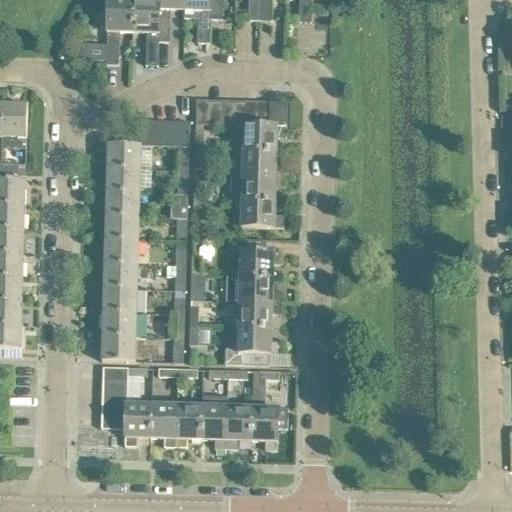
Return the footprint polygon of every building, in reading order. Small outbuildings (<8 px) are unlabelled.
[(123,0),(124,1),(108,1),(106,67),(119,67),(120,34),(133,35),(134,0),(123,0)] [(158,0),(134,0),(133,35),(147,35),(146,68),(157,68),(159,2),(158,2),(158,0)] [(159,2),(157,68),(158,68),(159,44),(170,45),(171,12),(185,12),(184,0),(158,0),(158,2),(159,2)] [(184,0),(185,12),(184,20),(198,20),(197,45),(209,46),(210,0),(184,0)] [(222,0),(210,0),(209,46),(210,46),(210,22),(222,22),(222,0)] [(260,23),(260,0),(249,0),(248,23),(260,23)] [(260,0),(260,23),(272,23),(272,0),(260,0)] [(311,0),(299,0),(299,24),(311,24),(311,0)] [(87,46),(79,46),(74,61),(87,62),(87,46)] [(209,127),(210,102),(197,102),(196,127),(204,127),(209,127)] [(221,128),(222,103),(210,102),(209,127),(221,128)] [(233,128),(234,103),(222,103),(221,128),(233,128)] [(245,127),(245,103),(234,103),(233,128),(244,128),(244,127),(245,127)] [(257,128),(257,104),(245,103),(245,127),(257,128)] [(245,127),(244,127),(244,128),(244,153),(277,154),(277,140),(286,141),(287,128),(287,104),(270,104),(269,128),(257,128),(245,127)] [(257,104),(257,128),(269,128),(270,104),(257,104)] [(3,140),(2,150),(26,150),(27,140),(28,107),(3,106),(3,140)] [(153,123),(142,123),(141,123),(140,147),(141,147),(141,148),(152,148),(153,123)] [(152,148),(164,149),(165,123),(153,123),(152,148)] [(164,149),(177,149),(177,124),(165,123),(164,149)] [(177,149),(179,149),(189,149),(190,124),(177,124),(177,149)] [(195,152),(204,152),(204,127),(196,127),(195,152)] [(140,171),(141,148),(141,147),(140,147),(108,146),(108,171),(140,171)] [(179,149),(179,172),(189,173),(189,149),(179,149)] [(195,152),(195,171),(203,171),(204,152),(195,152)] [(233,153),(232,178),(285,179),(285,168),(276,167),(277,154),(244,153),(233,153)] [(2,166),(2,175),(18,176),(18,166),(2,166)] [(108,171),(107,195),(139,195),(140,171),(108,171)] [(178,196),(172,196),(188,197),(189,173),(179,172),(178,196)] [(156,174),(156,182),(169,182),(169,174),(156,174)] [(231,203),(236,203),(275,204),(276,191),(285,191),(285,179),(232,178),(231,203)] [(0,205),(25,206),(26,182),(0,181),(0,205)] [(194,202),(202,202),(203,182),(194,182),(194,202)] [(107,195),(106,219),(139,220),(139,195),(107,195)] [(187,221),(188,197),(172,196),(171,220),(187,221)] [(202,202),(194,202),(193,221),(202,221),(202,202)] [(242,210),(241,229),(284,230),(284,218),(275,218),(275,204),(236,203),(236,210),(242,210)] [(0,229),(24,231),(25,206),(0,205),(0,229)] [(106,219),(106,243),(138,244),(139,220),(106,219)] [(177,221),(177,237),(187,238),(187,221),(171,220),(171,221),(177,221)] [(0,254),(24,255),(24,231),(0,229),(0,254)] [(106,243),(105,267),(137,268),(138,244),(106,243)] [(176,269),(187,269),(187,245),(177,245),(176,269)] [(283,254),(263,254),(240,253),(240,279),(273,280),(274,266),(283,267),(283,254)] [(0,278),(23,279),(24,255),(0,254),(0,278)] [(192,278),(200,278),(201,258),(192,258),(192,278)] [(105,267),(104,291),(137,292),(137,268),(105,267)] [(167,268),(167,280),(176,280),(176,269),(167,268)] [(187,269),(176,269),(176,280),(176,293),(186,293),(187,269)] [(0,302),(22,303),(23,279),(0,278),(0,302)] [(228,279),(227,304),(239,304),(282,305),(282,294),(273,293),(273,280),(240,279),(228,279)] [(104,291),(104,315),(136,316),(137,292),(104,291)] [(192,293),(192,303),(205,303),(206,293),(192,293)] [(175,300),(175,317),(185,317),(186,300),(175,300)] [(0,326),(22,327),(22,303),(0,302),(0,326)] [(282,305),(239,304),(238,329),(272,330),(272,317),(281,317),(282,305)] [(190,328),(199,328),(199,309),(191,308),(190,328)] [(104,315),(103,339),(136,340),(136,316),(104,315)] [(185,317),(175,317),(174,341),(185,341),(185,317)] [(0,350),(21,352),(22,327),(0,326),(0,350)] [(199,328),(190,328),(190,347),(198,347),(199,328)] [(271,344),(272,330),(238,329),(238,345),(232,345),(226,350),(225,367),(269,368),(269,356),(280,356),(281,344),(271,344)] [(103,339),(102,364),(135,364),(136,340),(103,339)] [(185,341),(174,341),(173,365),(184,366),(185,341)] [(103,382),(128,383),(128,379),(128,370),(103,370),(103,382)] [(128,370),(128,378),(148,379),(148,371),(128,370)] [(178,380),(178,371),(159,371),(159,379),(178,380)] [(178,371),(178,380),(198,380),(198,372),(178,371)] [(228,381),(228,372),(210,372),(209,380),(228,381)] [(228,372),(228,381),(248,381),(248,373),(228,372)] [(280,382),(280,375),(280,374),(260,373),(260,382),(280,382)] [(103,394),(128,395),(128,383),(103,382),(103,394)] [(102,407),(126,407),(127,407),(128,395),(103,394),(102,407)] [(202,408),(201,442),(215,442),(215,451),(226,452),(227,409),(228,399),(202,398),(202,408)] [(102,418),(126,419),(126,407),(102,407),(102,418)] [(126,419),(125,432),(125,449),(137,449),(137,440),(151,441),(152,407),(127,407),(126,407),(126,419)] [(152,407),(151,441),(165,441),(164,450),(176,450),(177,408),(152,407)] [(177,408),(176,450),(187,451),(188,442),(201,442),(202,408),(177,408)] [(227,409),(226,452),(238,452),(238,443),(252,443),(253,410),(227,409)] [(288,411),(279,410),(253,410),(252,443),(265,444),(265,453),(277,453),(278,431),(288,432),(288,411)] [(125,432),(126,419),(102,418),(102,431),(125,432)]
